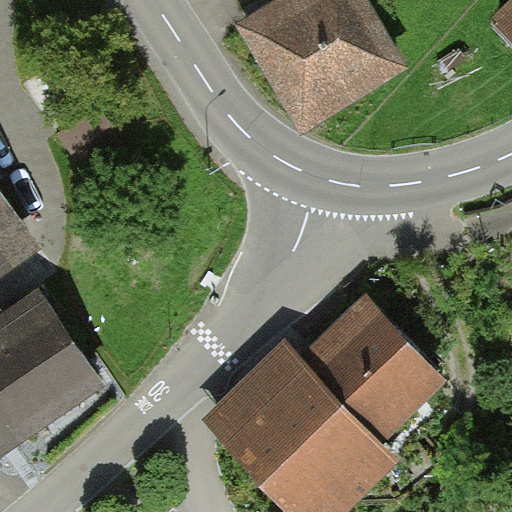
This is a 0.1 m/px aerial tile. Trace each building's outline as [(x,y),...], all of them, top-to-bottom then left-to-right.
[(378,0),(286,0),(244,27),(310,129),(417,60),(378,0)] [(511,1),(500,14),(511,27),(511,1)] [(0,271),(47,237),(0,172),(0,271)] [(54,289),(0,324),(0,456),(115,381),(54,289)] [(296,340),(213,418),(302,511),(354,511),(410,459),(388,436),(454,374),(375,291),(309,353),(296,340)]
